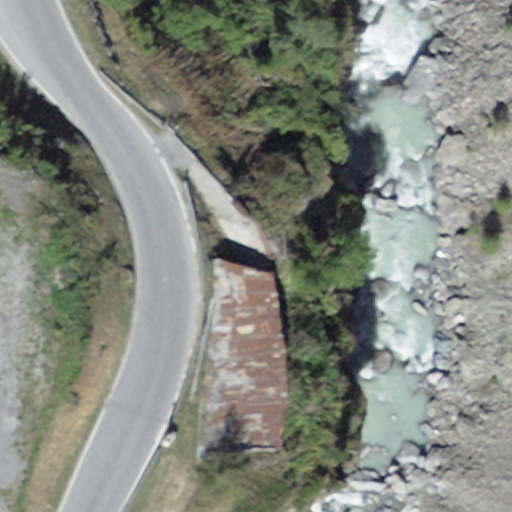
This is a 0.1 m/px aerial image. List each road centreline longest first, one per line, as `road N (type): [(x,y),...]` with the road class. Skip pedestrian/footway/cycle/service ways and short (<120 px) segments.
road 1 (unclassified): [(24,0),(55,62),(131,153),(156,213),(167,276),(168,331),(149,389),(83,511)]
road 2 (track): [(0,429),(9,287)]
